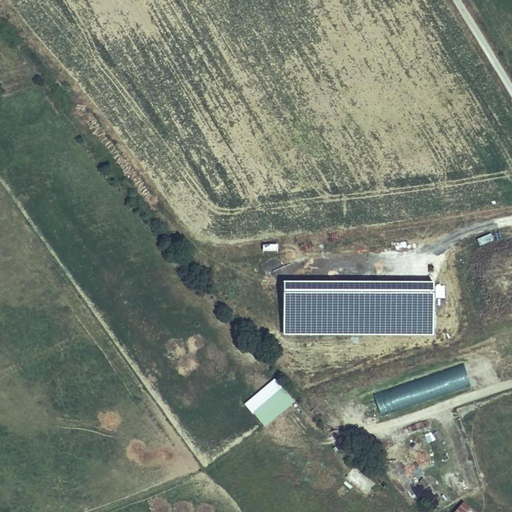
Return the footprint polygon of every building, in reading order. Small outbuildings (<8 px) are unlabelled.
[(465,363),(444,368),(448,390),(470,386),(465,363)] [(432,374),(360,397),(367,419),(439,396),(432,374)] [(265,427),(295,401),(282,386),(252,413),(265,427)] [(427,442),(440,439),(439,433),(425,436),(427,442)] [(453,511),(476,511),(463,500),(453,511)]
